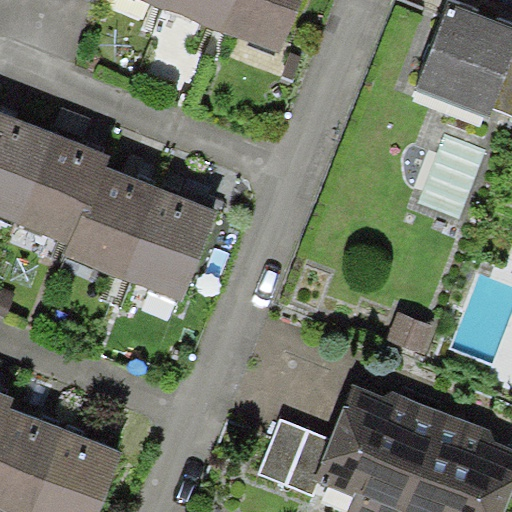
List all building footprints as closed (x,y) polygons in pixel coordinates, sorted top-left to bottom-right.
[(233,0),(183,0),(226,18),(233,0)] [(301,0),(233,0),(226,18),(286,41),(301,0)] [(511,39),(511,28),(447,3),(415,83),(484,111),(511,39)] [(62,126),(5,103),(0,116),(0,205),(25,216),(62,126)] [(113,147),(62,126),(25,216),(75,237),(108,156),(113,147)] [(164,177),(108,156),(72,246),(131,267),(164,177)] [(225,199),(164,177),(131,267),(191,289),(225,199)] [(433,319),(401,308),(390,338),(423,350),(433,319)] [(16,388),(0,381),(0,427),(13,396),(16,388)] [(388,398),(352,383),(329,437),(312,480),(319,483),(354,497),(347,511),(502,511),(511,489),(511,448),(489,439),(492,430),(392,389),(388,398)] [(71,418),(13,396),(0,428),(0,498),(35,511),(71,418)] [(329,437),(281,417),(257,474),(313,497),(319,483),(312,480),(329,437)] [(100,511),(128,439),(71,418),(35,511),(100,511)]
